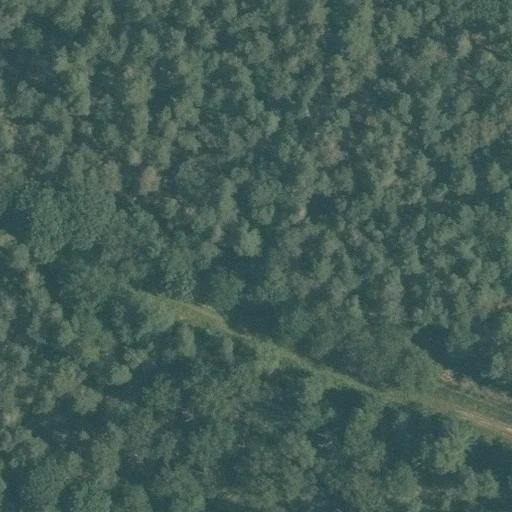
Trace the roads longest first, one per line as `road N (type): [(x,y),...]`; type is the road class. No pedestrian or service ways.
road 1 (track): [(183,294),(511,428)]
road 2 (track): [(347,0),(183,294)]
road 3 (track): [(183,294),(168,306),(72,511)]
road 4 (track): [(183,294),(0,215)]
